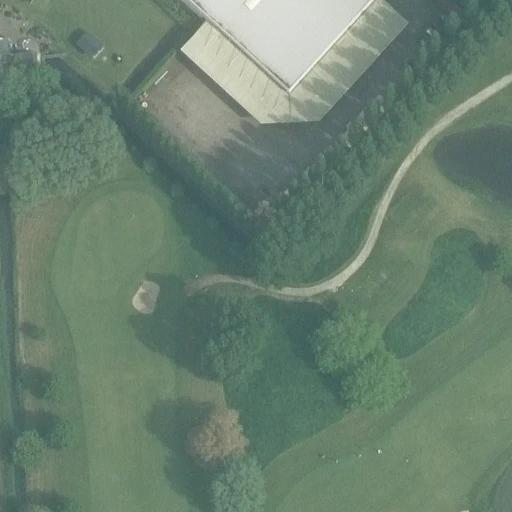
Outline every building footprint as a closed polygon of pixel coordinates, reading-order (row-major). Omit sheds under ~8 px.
[(379,3),(375,0),(177,0),(289,102),(379,3)] [(87,35),(79,44),(94,58),(102,50),(87,35)] [(0,71),(11,71),(10,58),(9,42),(0,42),(0,71)] [(38,56),(10,58),(11,71),(39,68),(38,56)] [(0,71),(0,93),(4,93),(4,98),(14,97),(11,71),(0,71)] [(14,108),(15,108),(28,107),(27,98),(14,100),(14,108)]
